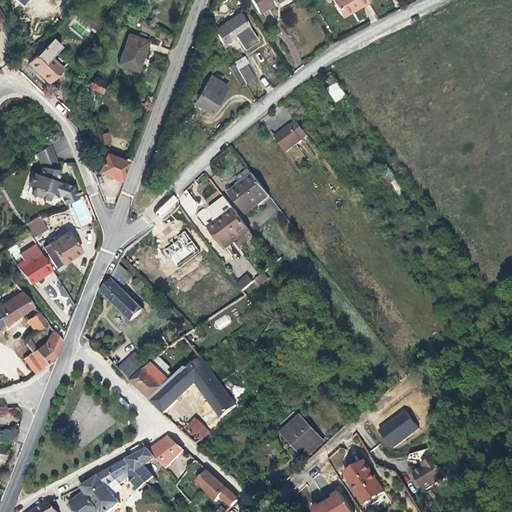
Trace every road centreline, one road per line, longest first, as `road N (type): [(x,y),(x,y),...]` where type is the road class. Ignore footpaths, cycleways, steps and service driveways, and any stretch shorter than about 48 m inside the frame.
road 1 (residential): [(111,238),(149,218),(228,137),(336,52),(439,0)]
road 2 (residential): [(258,506),(482,319)]
road 3 (tertiary): [(111,238),(200,0)]
road 4 (residential): [(111,238),(63,123),(4,80)]
road 5 (residential): [(8,511),(170,427)]
road 6 (residential): [(70,343),(170,427)]
road 7 (tertiary): [(5,511),(51,391)]
